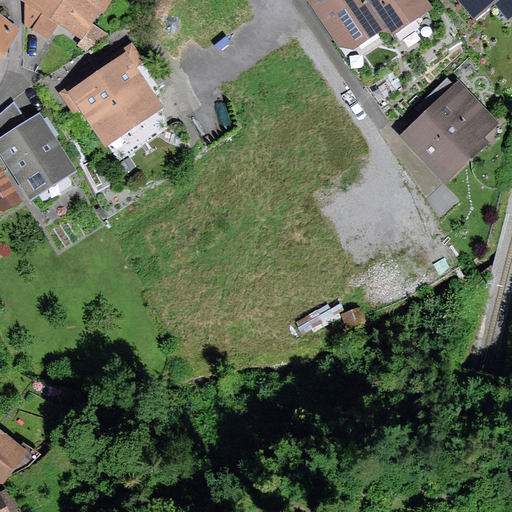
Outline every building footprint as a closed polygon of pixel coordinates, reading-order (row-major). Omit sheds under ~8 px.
[(60,19),(81,32),(103,0),(26,0),(25,3),(28,6),(25,11),(24,23),(47,38),(60,19)] [(183,0),(176,6),(204,48),(253,14),(243,0),(183,0)] [(352,42),(381,23),(365,0),(308,0),(309,1),(311,0),(314,0),(342,41),(352,42)] [(365,0),(383,26),(392,28),(422,7),(417,0),(365,0)] [(485,0),(496,0),(508,14),(511,10),(511,0),(465,0),(474,10),(485,0)] [(0,50),(2,49),(11,32),(0,22),(0,50)] [(77,95),(106,136),(151,105),(123,64),(77,95)] [(443,175),(478,142),(473,136),(489,121),(460,90),(408,138),(443,175)] [(73,182),(65,170),(67,169),(37,122),(0,146),(30,192),(32,191),(39,203),(73,182)] [(0,205),(10,199),(0,184),(0,205)] [(0,479),(8,472),(21,454),(0,435),(0,479)] [(0,496),(0,511),(15,511),(5,494),(0,496)]
